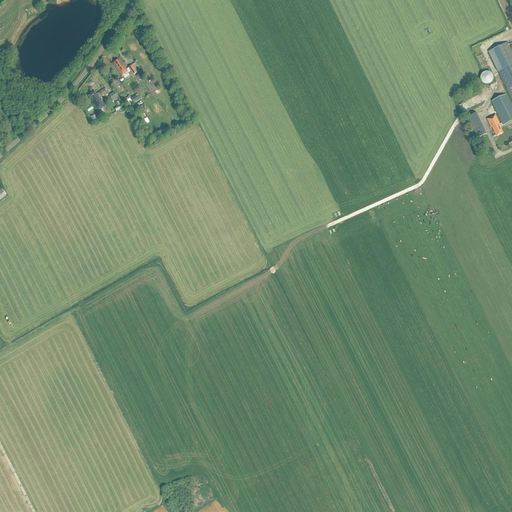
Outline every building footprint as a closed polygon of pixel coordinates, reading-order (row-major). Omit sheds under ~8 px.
[(511,53),(507,43),(488,52),(498,72),(499,72),(507,89),(511,99),(511,107),(506,95),(492,102),(503,125),(511,121),(511,53)] [(128,72),(126,70),(124,66),(123,67),(118,60),(113,64),(122,77),(126,73),(128,72)] [(136,72),(131,66),(126,70),(128,72),(130,71),(133,75),(136,72)] [(488,72),(487,72),(486,72),(484,72),(483,73),(482,74),(481,75),(481,77),(480,78),(481,80),(481,81),(482,82),(483,83),(483,84),(485,84),(486,85),(488,85),(489,84),(491,84),(492,83),(493,82),(493,80),(493,78),(493,76),(493,75),(492,74),(491,73),(490,73),(489,72),(488,72)] [(105,106),(98,96),(97,96),(94,92),(88,96),(93,103),(92,104),(97,112),(105,106)] [(108,96),(112,102),(118,98),(114,92),(108,96)] [(141,98),(138,94),(130,99),(134,104),(141,98)] [(477,113),(467,118),(473,130),(477,128),(479,133),(484,131),(482,125),(477,113)] [(487,119),(491,128),(492,127),(497,137),(503,134),(500,127),(501,127),(496,115),(487,119)]
